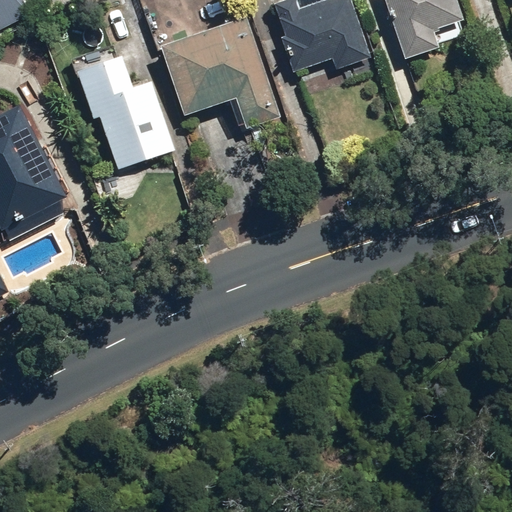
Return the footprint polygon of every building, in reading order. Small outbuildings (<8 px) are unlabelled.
[(0,0),(0,34),(47,8),(42,0),(0,0)] [(345,0),(285,0),(266,7),(287,76),(293,75),(294,78),(302,76),(301,72),(328,64),(331,75),(358,67),(343,19),(350,17),(345,0)] [(449,0),(380,0),(390,27),(388,27),(399,61),(433,50),(429,36),(458,25),(449,0)] [(241,24),(151,52),(177,121),(216,106),(218,112),(223,110),(231,133),(238,130),(239,134),(273,121),(271,117),(278,115),(241,24)] [(100,50),(64,64),(87,124),(92,122),(112,175),(167,154),(142,89),(126,95),(114,63),(106,66),(100,50)] [(0,233),(61,201),(14,110),(0,117),(0,233)] [(0,297),(64,269),(75,264),(59,230),(0,256),(0,297)]
